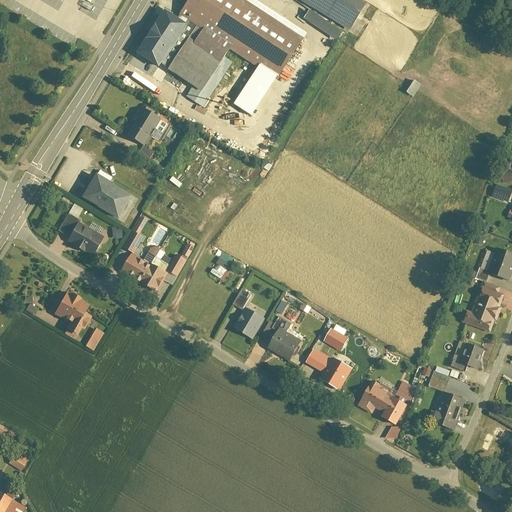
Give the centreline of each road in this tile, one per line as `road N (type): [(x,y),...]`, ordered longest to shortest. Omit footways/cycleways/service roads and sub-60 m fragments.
road 1 (residential): [(7,225),(448,491)]
road 2 (secondary): [(20,203),(141,0)]
road 3 (residential): [(511,323),(448,491)]
